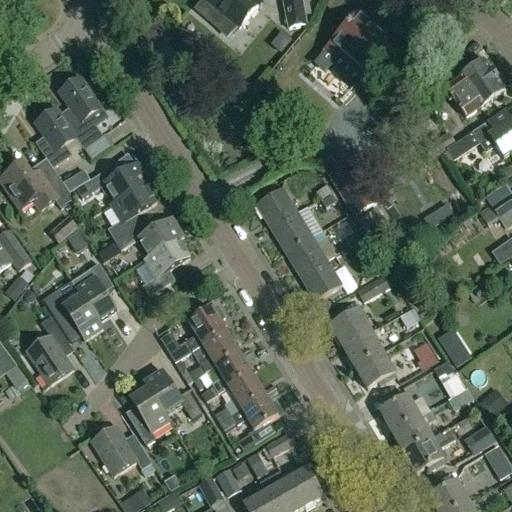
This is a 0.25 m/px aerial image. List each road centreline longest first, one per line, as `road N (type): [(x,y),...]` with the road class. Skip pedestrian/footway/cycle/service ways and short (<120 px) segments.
road 1 (residential): [(387,511),(239,261)]
road 2 (residential): [(239,261),(92,26)]
road 3 (residential): [(77,417),(142,353),(147,324),(239,261)]
